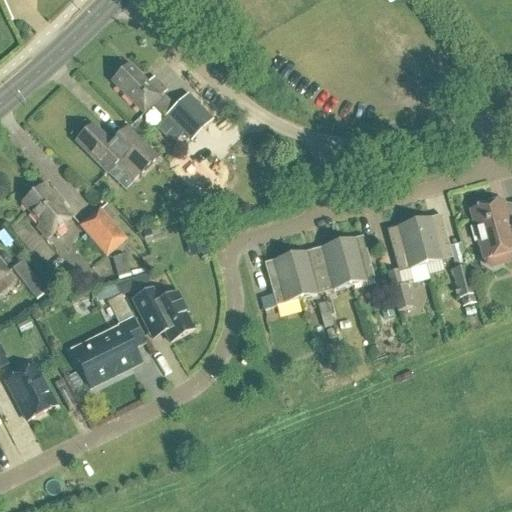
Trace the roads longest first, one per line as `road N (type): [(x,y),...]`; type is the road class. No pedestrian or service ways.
road 1 (residential): [(0,488),(202,390),(227,349),(234,247),(322,227)]
road 2 (unclassified): [(330,146),(256,114),(122,0)]
road 3 (residential): [(322,227),(497,179)]
road 4 (unclassified): [(485,123),(330,146)]
road 5 (primary): [(0,102),(115,0)]
